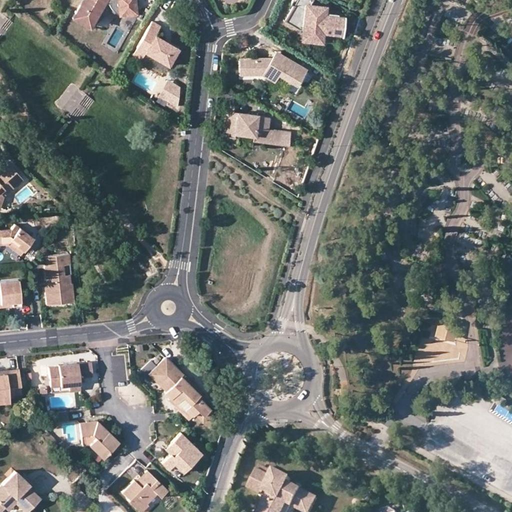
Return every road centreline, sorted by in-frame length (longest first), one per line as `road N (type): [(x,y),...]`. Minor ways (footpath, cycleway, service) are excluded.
road 1 (tertiary): [(397,0),(300,268)]
road 2 (residential): [(205,31),(175,291)]
road 3 (residential): [(103,332),(108,396),(134,438),(99,488),(106,511)]
road 4 (tertiary): [(245,386),(244,408),(202,511)]
road 5 (tertiary): [(213,511),(242,431),(278,410)]
road 6 (tertiary): [(371,454),(482,511)]
